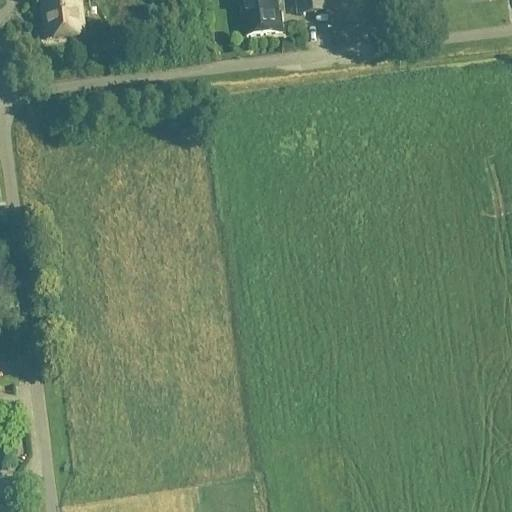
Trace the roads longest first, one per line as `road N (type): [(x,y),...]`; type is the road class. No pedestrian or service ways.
road 1 (unclassified): [(0,99),(511,34)]
road 2 (unclassified): [(50,511),(0,112)]
